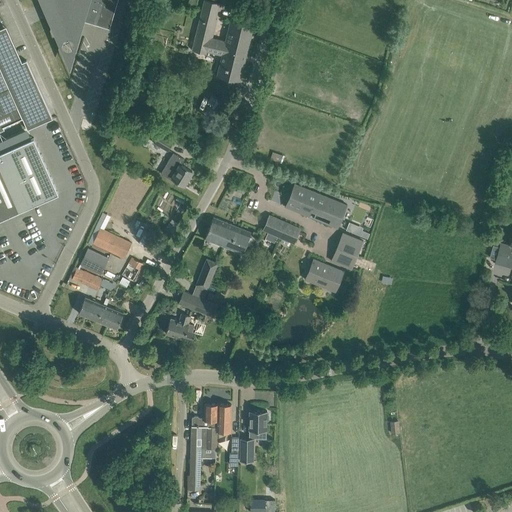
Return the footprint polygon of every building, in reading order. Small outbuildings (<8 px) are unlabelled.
[(117,0),(42,0),(44,3),(42,4),(50,13),(52,12),(54,14),(62,20),(70,25),(80,28),(81,26),(82,26),(84,22),(82,22),(83,19),(97,23),(110,27),(117,0)] [(254,25),(244,23),(231,20),(225,41),(212,38),(217,18),(216,18),(219,3),(208,0),(204,0),(192,49),(206,53),(206,51),(222,55),(217,75),(240,81),(254,25)] [(150,37),(147,48),(155,50),(158,40),(150,37)] [(0,114),(1,114),(2,114),(18,107),(23,118),(22,118),(27,130),(53,118),(27,60),(2,71),(0,66),(0,114)] [(0,131),(4,129),(3,127),(22,118),(23,118),(18,107),(2,114),(1,114),(0,114),(0,131)] [(159,133),(154,142),(168,150),(173,141),(159,133)] [(0,216),(16,209),(17,212),(59,193),(34,138),(0,152),(0,216)] [(192,171),(181,164),(185,159),(173,152),(161,173),(178,183),(179,181),(184,185),(192,171)] [(273,152),(271,159),(282,163),(284,156),(273,152)] [(338,228),(347,205),(306,188),(294,183),(285,206),(309,216),(313,207),(317,209),(314,218),(338,228)] [(294,243),(301,228),(269,214),(263,229),(268,232),(265,238),(275,242),(278,236),(294,243)] [(224,246),(233,225),(213,217),(205,238),(224,246)] [(251,232),(234,225),(233,225),(224,246),(243,254),(251,232)] [(93,243),(125,258),(132,243),(100,228),(93,243)] [(145,233),(139,243),(146,248),(154,253),(161,243),(148,235),(145,233)] [(352,269),(363,241),(353,236),(348,248),(338,244),(331,261),(352,269)] [(511,246),(510,246),(500,243),(494,263),(511,268),(511,246)] [(88,248),(81,263),(100,273),(101,273),(109,258),(108,258),(88,248)] [(143,263),(134,258),(133,257),(123,275),(133,280),(143,263)] [(208,258),(198,280),(209,285),(219,262),(208,258)] [(323,264),(324,263),(313,258),(311,264),(313,265),(311,269),(310,269),(307,274),(307,273),(305,279),(336,292),(344,271),(328,264),(328,266),(323,264)] [(72,278),(98,289),(103,279),(77,268),(72,278)] [(127,286),(130,281),(124,277),(121,282),(127,286)] [(183,291),(178,303),(198,311),(213,317),(218,305),(183,291)] [(217,303),(220,296),(209,292),(207,298),(213,301),(212,302),(217,303)] [(104,304),(103,304),(85,296),(78,313),(97,320),(104,304)] [(109,299),(107,298),(106,298),(103,304),(104,304),(97,320),(117,328),(124,312),(107,305),(109,299)] [(179,320),(170,318),(166,333),(184,339),(185,338),(193,341),(195,333),(192,332),(194,325),(188,323),(191,316),(182,313),(179,320)] [(188,477),(188,486),(200,486),(201,457),(201,448),(216,448),(217,448),(217,433),(216,433),(216,427),(215,427),(215,419),(217,419),(218,404),(205,403),(204,417),(199,417),(198,415),(195,415),(193,417),(192,417),(191,447),(191,456),(190,477),(188,477)] [(218,404),(217,419),(218,419),(217,432),(231,432),(231,428),(231,420),(231,414),(231,404),(218,404)] [(250,410),(249,435),(267,435),(267,421),(269,420),(269,414),(267,413),(267,411),(250,410)] [(398,420),(390,421),(391,433),(393,433),(394,435),(399,435),(399,432),(398,420)] [(241,438),(240,461),(254,461),(254,438),(249,438),(241,438)]
